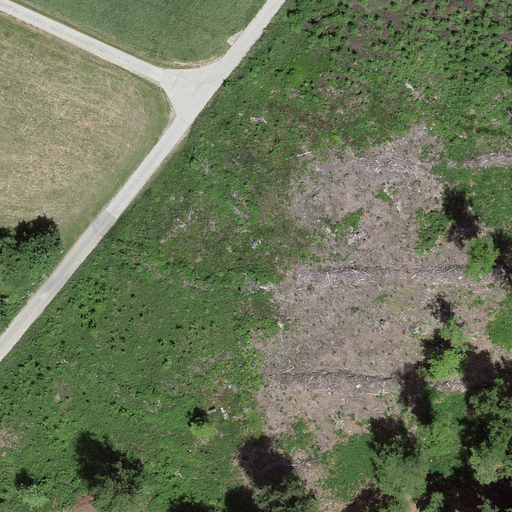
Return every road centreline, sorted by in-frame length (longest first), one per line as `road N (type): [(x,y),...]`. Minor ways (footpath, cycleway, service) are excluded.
road 1 (track): [(0,342),(180,111),(193,72)]
road 2 (unclassified): [(0,0),(141,63),(193,72),(249,30),(271,0)]
